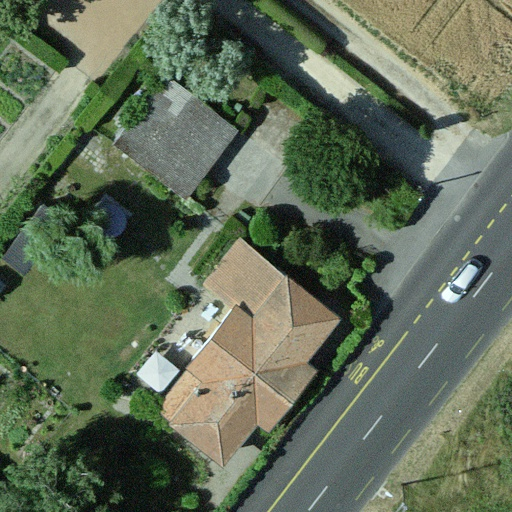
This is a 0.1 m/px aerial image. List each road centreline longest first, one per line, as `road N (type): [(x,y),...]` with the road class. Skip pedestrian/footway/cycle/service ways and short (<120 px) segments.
road 1 (primary): [(295,511),(511,233)]
road 2 (track): [(303,0),(511,163)]
